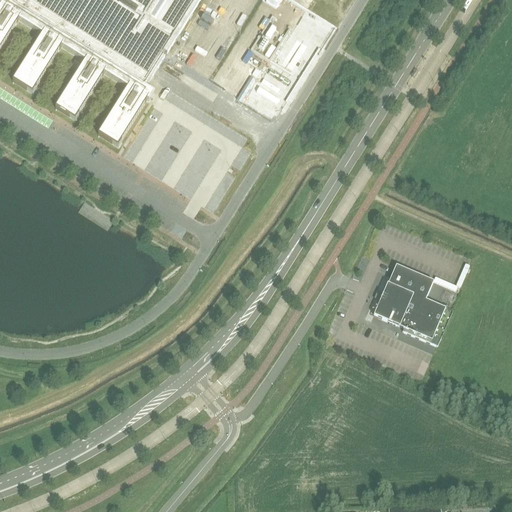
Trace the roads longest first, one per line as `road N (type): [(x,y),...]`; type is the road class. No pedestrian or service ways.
road 1 (tertiary): [(449,0),(256,303),(189,374)]
road 2 (tertiary): [(189,374),(107,435),(36,472)]
road 3 (unclassified): [(167,511),(227,438),(231,422),(189,374)]
